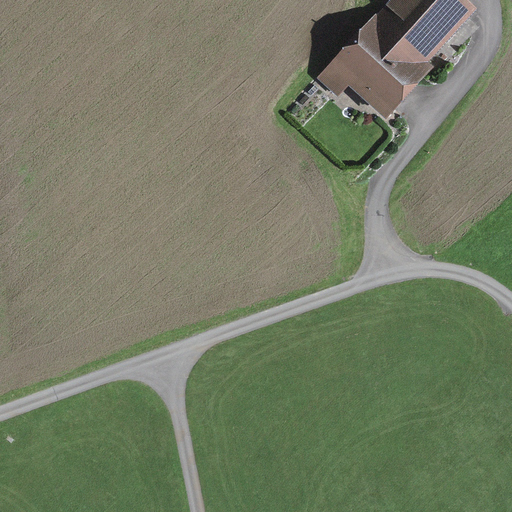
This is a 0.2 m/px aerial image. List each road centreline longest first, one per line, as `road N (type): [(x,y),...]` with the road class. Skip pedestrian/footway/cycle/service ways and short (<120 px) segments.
road 1 (track): [(511,301),(467,274),(385,275),(164,357)]
road 2 (track): [(385,275),(376,216),(383,180),(483,54),(486,0)]
road 3 (track): [(164,357),(0,412)]
